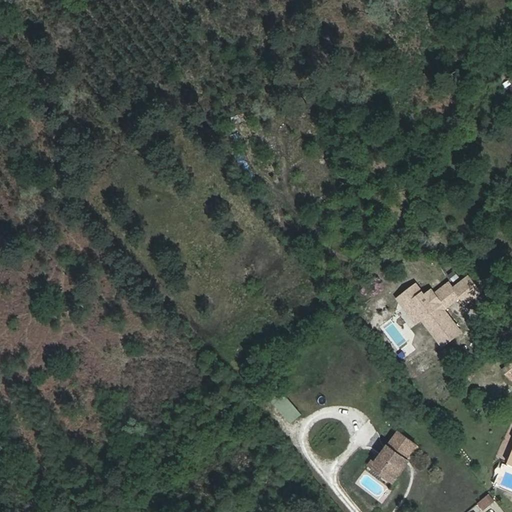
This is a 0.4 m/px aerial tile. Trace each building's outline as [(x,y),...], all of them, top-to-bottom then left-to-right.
[(481,294),(469,279),(453,291),(466,307),(481,294)] [(422,295),(404,310),(417,327),(422,323),(440,345),(449,338),(452,343),(462,335),(440,308),(443,306),(432,292),(425,298),(422,295)] [(443,350),(452,343),(449,338),(440,345),(443,350)] [(331,355),(338,345),(331,341),(325,351),(331,355)] [(305,416),(281,388),(270,396),(295,425),(305,416)] [(423,446),(403,431),(376,466),(396,481),(423,446)] [(356,483),(382,502),(391,490),(365,471),(356,483)] [(511,486),(511,472),(508,471),(503,482),(511,486)] [(489,493),(477,503),(482,511),(495,501),(489,493)]
